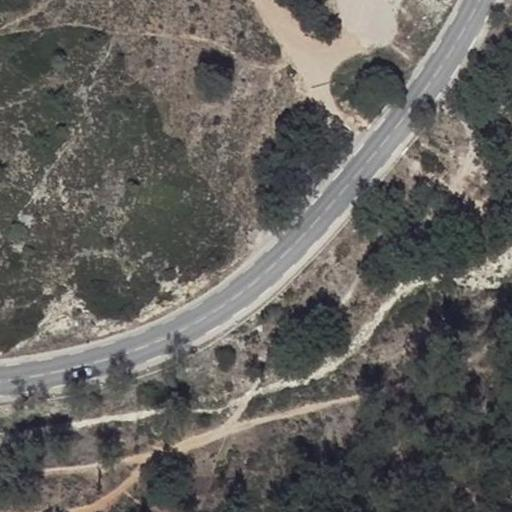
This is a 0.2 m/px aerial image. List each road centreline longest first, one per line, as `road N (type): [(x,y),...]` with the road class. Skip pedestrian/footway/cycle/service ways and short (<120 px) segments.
road 1 (secondary): [(0,381),(145,346),(221,307),(313,222),(419,96),(473,0)]
road 2 (track): [(511,326),(459,366),(212,437)]
road 3 (track): [(212,437),(92,469),(0,479)]
road 4 (track): [(268,0),(290,36),(316,52),(343,48),(372,10),(370,0)]
road 5 (track): [(28,511),(111,482),(148,457)]
